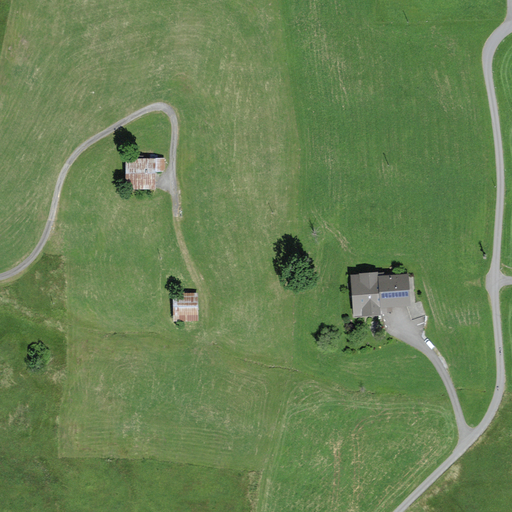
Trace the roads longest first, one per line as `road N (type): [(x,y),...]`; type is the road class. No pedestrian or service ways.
road 1 (residential): [(399,511),(467,446),(501,384),(501,171),(486,60),(495,37),(511,24)]
road 2 (residential): [(175,214),(177,126),(158,105),(68,164),(36,258),(0,280)]
